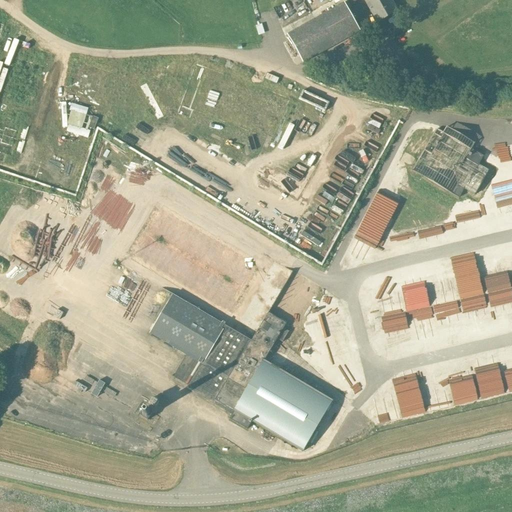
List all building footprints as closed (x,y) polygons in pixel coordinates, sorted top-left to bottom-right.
[(331,0),(332,0),(347,0),(350,4),(357,0),(365,0),(378,23),(397,11),(391,0),(331,0)] [(303,63),(361,32),(344,3),(343,3),(287,35),(303,63)] [(79,49),(70,80),(108,92),(117,61),(79,49)] [(15,58),(5,92),(15,95),(13,103),(20,105),(23,97),(28,99),(39,65),(33,63),(35,55),(28,53),(25,61),(15,58)] [(194,64),(178,115),(191,120),(194,112),(276,139),(290,96),(194,64)] [(428,74),(428,89),(441,89),(440,74),(428,74)] [(327,109),(330,100),(302,91),(299,100),(327,109)] [(0,114),(0,160),(3,162),(6,154),(11,156),(22,121),(16,120),(18,112),(11,110),(8,117),(0,114)] [(475,143),(447,127),(443,132),(436,129),(412,170),(459,198),(464,189),(475,195),(490,170),(479,164),(482,159),(484,156),(472,149),(475,143)] [(45,149),(35,180),(73,192),(83,162),(45,149)] [(283,343),(289,332),(283,328),(286,324),(268,314),(293,272),(161,194),(120,264),(172,295),(150,333),(186,355),(174,376),(189,385),(187,388),(233,415),(230,419),(247,429),(252,421),(303,451),(332,401),(264,361),(277,339),(283,343)]
